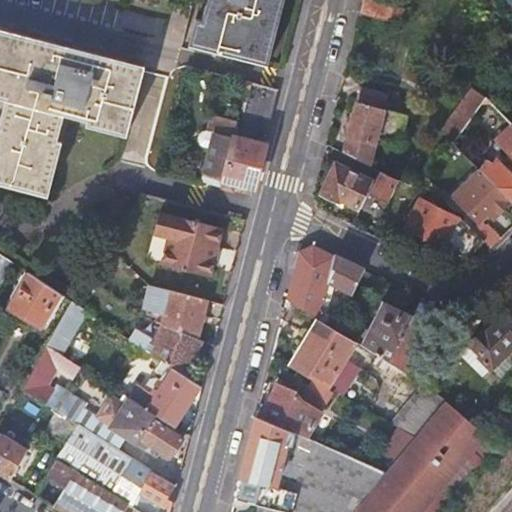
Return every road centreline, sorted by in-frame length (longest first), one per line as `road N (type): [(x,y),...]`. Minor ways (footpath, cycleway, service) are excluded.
road 1 (residential): [(272,213),(194,511)]
road 2 (residential): [(272,213),(439,286),(474,284),(511,250)]
road 3 (residential): [(326,0),(272,213)]
